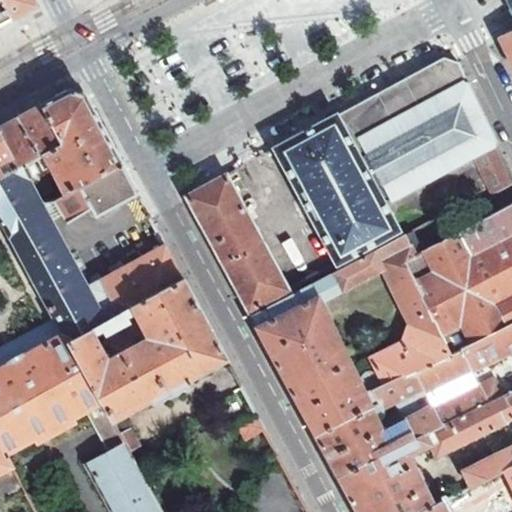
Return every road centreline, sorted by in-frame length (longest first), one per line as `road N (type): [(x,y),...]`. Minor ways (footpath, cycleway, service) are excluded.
road 1 (residential): [(149,168),(334,511)]
road 2 (residential): [(149,168),(450,9)]
road 3 (residential): [(511,125),(450,9)]
road 4 (residential): [(86,55),(149,168)]
